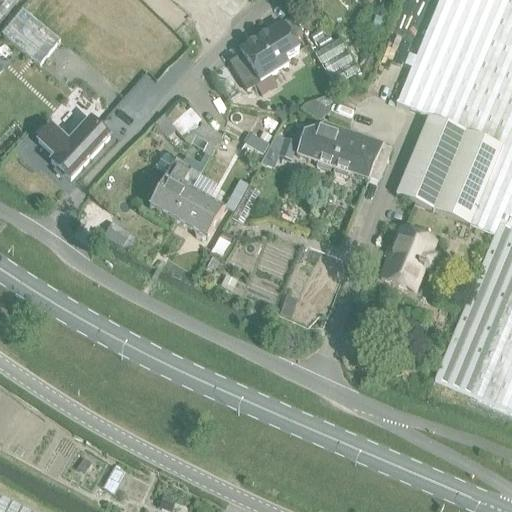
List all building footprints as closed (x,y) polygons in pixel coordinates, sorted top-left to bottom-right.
[(0,0),(0,23),(17,0),(0,0)] [(397,107),(427,120),(501,150),(469,230),(493,240),(464,311),(434,383),(511,414),(511,0),(441,0),(428,32),(397,107)] [(85,12),(67,33),(116,77),(135,56),(85,12)] [(3,39),(39,68),(58,45),(21,16),(3,39)] [(375,18),(372,29),(380,32),(383,21),(375,18)] [(284,64),(299,54),(282,27),(240,53),(243,58),(229,67),(246,94),(287,69),(284,64)] [(319,33),(310,39),(314,47),(316,46),(324,41),(319,33)] [(324,41),(316,46),(321,54),(333,47),(328,39),(324,41)] [(321,54),(315,58),(334,91),(359,76),(339,43),(333,47),(321,54)] [(233,87),(217,84),(230,104),(240,98),(233,87)] [(283,114),(277,117),(281,125),(287,122),(283,114)] [(162,119),(153,127),(165,141),(174,133),(162,119)] [(396,199),(469,230),(501,150),(427,120),(396,199)] [(35,145),(53,162),(51,164),(71,183),(110,142),(90,123),(68,146),(50,129),(35,145)] [(329,171),(330,172),(343,135),(320,128),(302,136),(295,159),(316,167),(314,171),(327,176),(329,171)] [(202,129),(184,144),(186,145),(185,146),(198,154),(210,161),(222,142),(202,129)] [(380,149),(343,135),(330,172),(333,172),(331,177),(344,181),(346,177),(366,184),(367,182),(376,186),(389,153),(380,149)] [(263,158),(269,148),(251,137),(245,147),(263,158)] [(291,164),(297,147),(284,142),(278,160),(291,164)] [(163,158),(155,173),(165,179),(174,164),(163,158)] [(150,211),(174,224),(192,193),(190,192),(202,171),(185,161),(182,167),(176,164),(150,211)] [(249,189),(231,223),(242,229),(260,195),(249,189)] [(225,212),(192,193),(174,224),(194,236),(196,241),(202,245),(207,243),(225,212)] [(104,240),(103,241),(128,255),(128,254),(136,241),(112,227),(104,240)] [(429,277),(437,258),(430,255),(434,246),(399,231),(378,281),(413,296),(422,274),(429,277)] [(223,236),(211,256),(222,263),(234,242),(223,236)] [(211,262),(207,270),(213,273),(218,265),(211,262)] [(225,279),(219,290),(231,295),(236,284),(225,279)] [(285,299),(278,318),(290,322),(297,304),(285,299)] [(84,461),(78,470),(85,474),(91,466),(84,461)] [(114,471),(102,492),(113,498),(125,477),(114,471)] [(0,511),(25,511),(0,499),(0,511)] [(163,499),(157,511),(172,511),(176,504),(163,499)]
